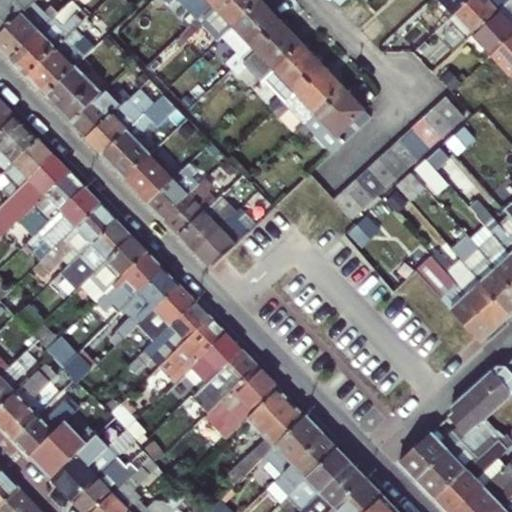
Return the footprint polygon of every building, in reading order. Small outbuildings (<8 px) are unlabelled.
[(0,0),(0,34),(34,0),(0,0)] [(13,57),(59,12),(51,3),(44,9),(36,0),(34,0),(0,34),(0,43),(12,56),(13,57)] [(224,0),(178,0),(195,17),(183,30),(188,35),(224,0)] [(268,0),(224,0),(188,35),(193,41),(215,20),(231,37),(235,33),(268,0)] [(291,19),(272,0),(268,0),(235,33),(250,49),(238,60),(243,65),(254,55),(265,44),(291,19)] [(443,0),(455,12),(467,0),(443,0)] [(467,0),(455,12),(473,31),(505,0),(467,0)] [(511,0),(505,0),(473,31),(492,52),(511,32),(511,0)] [(13,57),(29,73),(84,19),(68,3),(59,12),(13,57)] [(47,93),(76,65),(65,53),(72,47),(97,22),(89,14),(84,19),(29,73),(47,93)] [(312,42),(291,19),(265,44),(268,46),(256,57),(254,55),(243,65),(248,71),(258,62),(273,79),(276,77),(312,42)] [(511,32),(492,52),(511,73),(511,32)] [(285,109),(333,64),(312,42),(276,77),(290,93),(279,103),(285,109)] [(76,65),(84,58),(72,47),(65,53),(76,65)] [(73,120),(104,89),(82,67),(87,62),(84,58),(76,65),(47,93),(73,120)] [(316,120),(353,85),(333,64),(285,109),(290,115),(301,105),(316,120)] [(374,107),(353,85),(316,120),(305,130),(310,136),(321,126),(343,150),(354,140),(348,133),(374,107)] [(88,136),(121,103),(106,87),(104,89),(73,120),(88,136)] [(0,138),(3,136),(28,112),(5,88),(0,92),(0,138)] [(152,103),(142,114),(134,121),(142,129),(171,100),(163,92),(162,94),(152,103)] [(465,114),(447,95),(435,107),(452,126),(465,114)] [(103,151),(128,127),(134,121),(142,114),(126,98),(121,103),(88,136),(103,151)] [(435,107),(423,117),(441,136),(452,126),(435,107)] [(3,136),(25,158),(49,135),(28,112),(3,136)] [(441,136),(423,117),(412,127),(430,146),(441,137),(441,136)] [(451,138),(459,151),(478,138),(470,125),(451,138)] [(126,176),(151,151),(128,127),(103,151),(126,176)] [(430,146),(412,127),(401,137),(419,156),(430,146)] [(49,135),(25,158),(13,169),(22,178),(13,187),(21,195),(66,152),(49,135)] [(401,137),(390,147),(408,167),(419,156),(401,137)] [(390,147),(379,157),(397,177),(408,167),(390,147)] [(177,177),(151,151),(126,176),(152,201),(177,177)] [(66,152),(21,195),(15,200),(31,216),(50,198),(57,191),(82,168),(66,152)] [(379,157),(368,167),(386,187),(397,177),(379,157)] [(448,183),(425,158),(414,167),(437,193),(448,183)] [(222,192),(243,171),(237,164),(223,177),(220,185),(211,193),(216,198),(222,192)] [(7,175),(12,171),(8,166),(3,171),(7,175)] [(368,167),(357,177),(375,197),(386,187),(368,167)] [(97,184),(82,168),(57,191),(73,207),(97,184)] [(423,186),(410,171),(396,184),(409,199),(423,186)] [(190,191),(177,177),(152,201),(165,216),(190,191)] [(375,197),(357,177),(345,188),(363,208),(375,197)] [(112,200),(97,184),(73,207),(65,215),(60,220),(46,233),(38,240),(53,256),(75,235),(82,228),(112,200)] [(363,208),(345,188),(334,199),(339,204),(352,219),(363,208)] [(511,233),(508,237),(465,189),(458,196),(491,232),(511,255),(511,233)] [(73,207),(57,191),(50,198),(65,215),(73,207)] [(206,207),(190,191),(165,216),(180,231),(206,207)] [(222,192),(216,198),(206,207),(180,231),(196,248),(237,208),(222,192)] [(127,216),(112,200),(82,228),(90,236),(96,231),(103,239),(127,216)] [(46,233),(60,220),(47,206),(36,216),(48,229),(45,232),(46,233)] [(241,212),(237,208),(196,248),(211,264),(248,230),(235,217),(241,212)] [(105,269),(143,233),(127,216),(103,239),(61,280),(69,289),(98,261),(105,269)] [(83,243),(90,236),(82,228),(75,235),(83,243)] [(511,255),(491,232),(476,245),(511,285),(511,255)] [(158,249),(143,233),(105,269),(100,274),(115,290),(158,249)] [(84,244),(83,243),(75,235),(53,256),(49,260),(50,262),(47,265),(55,273),(84,244)] [(511,311),(511,285),(476,245),(461,259),(510,314),(511,311)] [(158,249),(115,290),(107,299),(119,312),(124,308),(121,304),(132,294),(138,300),(174,266),(158,249)] [(438,250),(431,256),(495,327),(510,314),(461,259),(453,266),(438,250)] [(495,327),(431,256),(427,253),(420,260),(439,281),(448,292),(441,298),(480,341),(495,327)] [(190,282),(174,266),(138,300),(106,332),(72,364),(88,380),(134,336),(124,326),(144,307),(154,317),(166,305),(190,282)] [(94,272),(84,281),(86,285),(97,275),(94,272)] [(432,288),(441,298),(448,292),(439,281),(432,288)] [(175,315),(182,321),(206,298),(190,282),(166,305),(175,315)] [(107,299),(103,295),(95,302),(99,306),(107,299)] [(197,338),(222,315),(206,298),(182,321),(170,333),(148,354),(155,361),(189,329),(197,338)] [(90,315),(56,347),(72,364),(106,332),(90,315)] [(182,321),(175,315),(163,326),(167,330),(170,333),(182,321)] [(222,315),(197,338),(171,363),(177,370),(170,377),(180,386),(199,368),(237,331),(222,315)] [(167,330),(163,326),(156,319),(135,339),(146,350),(167,330)] [(10,334),(6,329),(1,334),(0,335),(4,339),(10,334)] [(170,333),(167,330),(146,350),(148,354),(170,333)] [(237,331),(199,368),(215,383),(252,346),(237,331)] [(21,344),(12,335),(0,346),(0,348),(9,357),(21,344)] [(268,364),(252,346),(215,383),(204,394),(219,410),(268,364)] [(0,412),(1,414),(27,389),(20,382),(44,358),(35,349),(11,373),(0,383),(0,412)] [(511,359),(511,358),(500,368),(511,381),(511,359)] [(0,383),(11,373),(0,361),(0,383)] [(66,373),(56,361),(34,382),(45,393),(66,373)] [(260,417),(291,387),(268,364),(219,410),(216,413),(239,437),(260,417)] [(511,381),(500,368),(464,401),(481,420),(493,409),(511,391),(511,381)] [(291,387),(260,417),(286,445),(318,415),(291,387)] [(23,438),(49,412),(27,389),(1,414),(23,438)] [(481,420),(464,401),(455,410),(464,420),(471,429),(481,420)] [(423,474),(440,492),(484,451),(478,445),(503,421),(493,409),(481,420),(471,429),(423,474)] [(23,438),(39,454),(65,429),(49,412),(23,438)] [(93,424),(97,420),(91,414),(87,418),(93,424)] [(318,415),(286,445),(274,457),(271,459),(275,464),(278,461),(291,474),(334,432),(318,415)] [(128,434),(136,426),(129,419),(111,437),(107,433),(87,452),(61,477),(82,498),(108,473),(98,463),(117,445),(115,442),(126,431),(128,434)] [(405,456),(423,474),(471,429),(464,420),(446,437),(436,426),(405,456)] [(61,477),(87,452),(65,429),(39,454),(61,477)] [(305,488),(349,447),(334,432),(291,474),(305,488)] [(440,492),(457,510),(490,479),(481,470),(507,446),(498,437),(484,451),(440,492)] [(247,482),(254,476),(271,459),(274,457),(265,447),(261,452),(263,454),(240,476),(247,482)] [(308,511),(315,506),(362,461),(349,447),(305,488),(294,498),(306,511),(308,511)] [(0,475),(11,465),(0,453),(0,475)] [(511,477),(511,458),(490,479),(457,510),(458,511),(491,511),(507,498),(499,490),(511,477)] [(130,511),(145,497),(137,489),(154,472),(151,470),(156,465),(151,460),(142,470),(128,483),(122,488),(98,511),(130,511)] [(337,511),(376,476),(362,461),(315,506),(320,511),(337,511)] [(30,485),(11,465),(0,475),(0,511),(2,511),(5,509),(30,485)] [(128,483),(142,470),(137,465),(124,478),(128,483)] [(94,511),(98,511),(122,488),(108,473),(82,498),(94,511)] [(247,482),(215,511),(251,511),(271,493),(254,476),(247,482)] [(376,476),(337,511),(376,511),(394,495),(376,476)] [(7,511),(55,511),(30,485),(5,509),(7,511)] [(511,511),(511,493),(507,498),(491,511),(511,511)] [(163,511),(148,495),(145,497),(130,511),(163,511)] [(408,511),(410,511),(394,495),(376,511),(408,511)]
